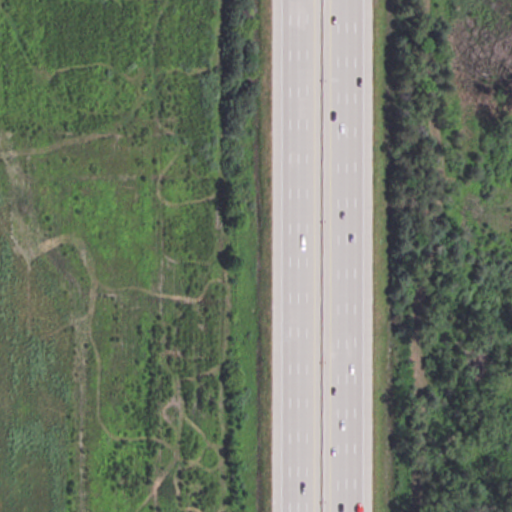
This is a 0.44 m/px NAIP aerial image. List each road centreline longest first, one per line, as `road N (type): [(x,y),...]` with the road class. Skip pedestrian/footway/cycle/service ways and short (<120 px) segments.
road 1 (motorway): [(349,511),(349,0)]
road 2 (motorway): [(293,0),(293,511)]
